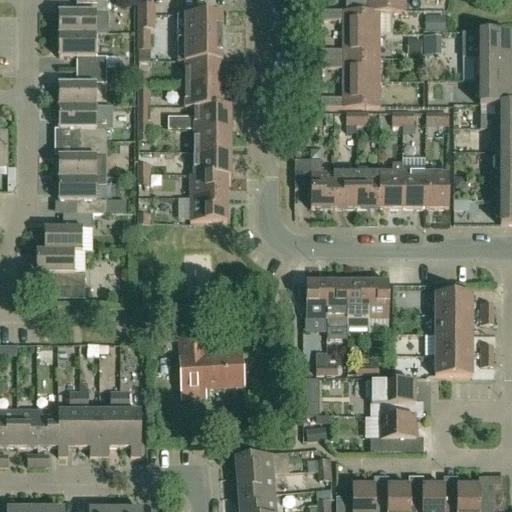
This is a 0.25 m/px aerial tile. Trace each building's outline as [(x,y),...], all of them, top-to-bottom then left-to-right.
[(403,0),(367,0),(368,4),(346,4),(346,14),(379,14),(404,14),(403,0)] [(58,14),(58,38),(95,38),(96,14),(105,14),(105,1),(76,1),(76,15),(58,14)] [(155,7),(137,7),(137,53),(150,53),(150,33),(155,33),(155,7)] [(321,14),(321,23),(342,23),(342,38),(379,38),(379,14),(346,14),(321,14)] [(178,18),(178,41),(222,41),(222,18),(178,18)] [(460,60),(480,60),(511,59),(511,49),(511,50),(511,36),(460,36),(460,60)] [(95,38),(58,38),(58,60),(76,60),(76,73),(105,74),(106,59),(95,59),(95,38)] [(379,38),(342,38),(342,52),(321,52),(321,62),(379,62),(379,38)] [(178,41),(178,64),(222,64),(222,41),(178,41)] [(511,70),(511,59),(480,60),(460,60),(460,84),(475,84),(511,84),(511,70)] [(321,62),(321,71),(342,71),(342,86),(379,86),(379,62),(321,62)] [(222,78),(222,64),(178,64),(178,65),(184,65),(184,87),(231,87),(231,78),(222,78)] [(58,86),(58,110),(95,110),(95,86),(105,86),(105,74),(76,73),(75,86),(58,86)] [(150,77),(137,77),(137,87),(150,87),(150,77)] [(511,107),(511,98),(511,99),(511,84),(475,84),(475,99),(480,99),(480,108),(511,107)] [(379,86),(342,86),(342,100),(321,100),(321,110),(379,110),(379,86)] [(150,98),(150,87),(137,87),(137,98),(150,98)] [(231,97),(231,87),(184,87),(184,110),(231,111),(231,110),(222,110),(222,97),(231,97)] [(481,120),(481,131),(511,131),(511,107),(480,108),(481,108),(481,120)] [(75,132),(75,146),(105,146),(105,131),(95,131),(95,110),(58,110),(58,132),(75,132)] [(231,133),(231,111),(184,110),(193,110),(193,120),(167,120),(167,132),(193,132),(193,133),(231,133)] [(310,116),(309,129),(320,129),(320,116),(310,116)] [(355,129),(355,116),(345,116),(345,130),(355,129)] [(367,129),(367,117),(367,116),(355,116),(355,129),(367,129)] [(402,130),(402,116),(391,116),(391,130),(402,130)] [(413,129),(413,117),(413,116),(402,116),(402,130),(413,129)] [(437,130),(448,129),(448,116),(437,116),(437,130)] [(137,132),(150,132),(150,122),(137,122),(137,132)] [(496,140),(496,156),(511,156),(511,131),(481,131),(481,133),(501,133),(501,140),(496,140)] [(150,132),(137,132),(137,144),(150,144),(150,132)] [(193,155),(231,156),(231,133),(193,133),(193,155)] [(105,146),(75,146),(75,158),(58,158),(58,181),(95,181),(95,158),(105,158),(105,146)] [(231,178),(231,156),(193,155),(193,177),(190,177),(190,178),(231,178)] [(511,156),(496,156),(496,172),(501,172),(501,180),(511,180),(511,156)] [(309,212),(333,212),(333,175),(320,175),(320,163),(294,163),(293,193),(309,193),(309,212)] [(392,176),(379,175),(379,212),(402,213),(402,176),(402,166),(392,166),(392,176)] [(137,177),(150,177),(150,167),(137,167),(137,177)] [(333,212),(355,212),(355,175),(333,175),(333,212)] [(379,175),(355,175),(355,212),(379,212),(379,175)] [(402,213),(425,213),(425,176),(402,176),(402,213)] [(448,176),(425,176),(425,213),(448,213),(448,176)] [(150,177),(137,177),(137,189),(150,189),(150,177)] [(190,201),(227,201),(227,179),(231,179),(231,178),(190,178),(190,201)] [(496,188),(496,204),(511,204),(511,180),(501,180),(501,189),(496,188)] [(75,217),(91,217),(105,217),(105,188),(95,188),(95,181),(58,181),(58,204),(75,204),(75,217)] [(227,201),(190,201),(190,224),(227,224),(227,201)] [(500,220),(500,228),(511,228),(511,204),(496,204),(495,220),(500,220)] [(43,230),(43,253),(72,253),(73,254),(79,254),(79,230),(91,230),(91,217),(75,217),(62,217),(62,230),(43,230)] [(150,217),(137,217),(137,228),(150,228),(150,217)] [(54,289),(84,290),(84,275),(73,275),(73,254),(72,253),(43,253),(36,253),(36,276),(54,276),(54,289)] [(326,286),(305,286),(305,322),(326,322),(326,323),(325,323),(325,328),(326,328),(326,286)] [(326,328),(328,331),(339,331),(342,328),(346,328),(346,286),(326,286),(326,328)] [(366,331),(366,286),(346,286),(346,328),(347,328),(347,331),(366,331)] [(388,322),(388,290),(388,286),(366,286),(366,331),(368,331),(368,322),(388,322)] [(434,318),(472,318),(471,297),(434,298),(434,318)] [(480,318),(493,318),(493,307),(480,307),(480,318)] [(472,338),(472,318),(434,318),(434,338),(472,338)] [(493,318),(480,318),(480,329),(493,329),(493,318)] [(180,361),(178,361),(181,403),(205,401),(205,393),(243,391),(241,357),(206,359),(204,333),(178,335),(180,361)] [(472,359),(472,338),(434,338),(434,359),(472,359)] [(480,359),(493,359),(493,349),(480,349),(480,359)] [(96,351),(96,362),(115,362),(115,351),(96,351)] [(494,352),(496,370),(505,370),(503,351),(494,352)] [(472,359),(434,359),(434,379),(472,379),(472,359)] [(493,359),(480,359),(480,371),(493,371),(493,359)] [(315,380),(326,380),(326,366),(316,366),(315,380)] [(326,366),(326,380),(337,380),(338,366),(326,366)] [(366,379),(366,366),(356,366),(356,379),(366,379)] [(378,366),(366,366),(366,379),(378,379),(378,366)] [(370,401),(370,420),(415,420),(402,420),(402,408),(415,408),(415,385),(366,385),(366,401),(370,401)] [(79,451),(79,396),(69,396),(69,414),(58,414),(58,460),(67,460),(67,451),(79,451)] [(99,460),(99,414),(88,414),(89,396),(79,396),(79,451),(89,451),(89,460),(99,460)] [(120,451),(120,396),(110,396),(110,414),(99,414),(99,460),(109,460),(109,451),(120,451)] [(120,396),(120,451),(130,451),(130,460),(140,460),(140,414),(129,414),(129,396),(120,396)] [(0,413),(0,450),(17,451),(17,414),(0,413)] [(17,414),(17,451),(38,451),(38,414),(17,414)] [(38,414),(38,451),(58,451),(58,460),(58,414),(38,414)] [(415,443),(415,442),(415,420),(370,420),(370,421),(380,421),(380,443),(370,443),(370,456),(402,456),(402,443),(415,443)] [(308,446),(327,444),(325,430),(306,432),(308,446)] [(271,458),(235,461),(236,481),(273,478),(271,458)] [(26,470),(38,471),(38,459),(26,459),(26,470)] [(38,459),(38,471),(48,471),(48,459),(38,459)] [(317,464),(317,474),(331,473),(330,462),(317,464)] [(331,473),(317,474),(318,485),(332,484),(331,473)] [(274,498),(273,478),(236,481),(238,501),(274,498)] [(387,489),(386,511),(420,511),(421,501),(410,501),(410,489),(388,488),(387,489)] [(421,501),(420,511),(455,511),(456,501),(444,501),(444,488),(443,488),(421,488),(421,501)] [(456,501),(455,511),(506,511),(507,502),(480,502),(479,488),(456,489),(456,501)] [(386,511),(387,489),(386,489),(386,498),(375,498),(375,489),(351,489),(352,501),(336,501),(335,511),(386,511)] [(275,511),(274,498),(238,501),(238,511),(275,511)] [(316,511),(330,511),(330,503),(316,505),(316,511)]
